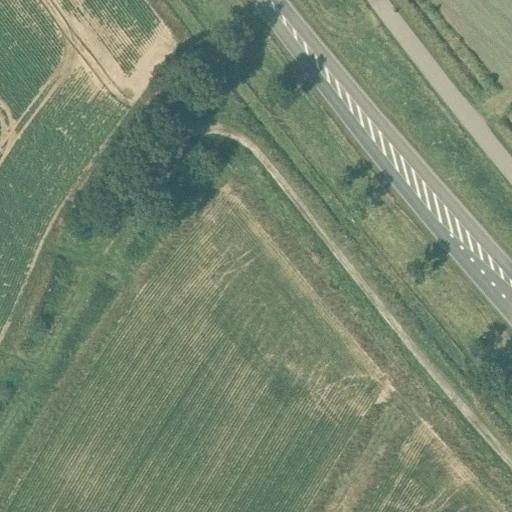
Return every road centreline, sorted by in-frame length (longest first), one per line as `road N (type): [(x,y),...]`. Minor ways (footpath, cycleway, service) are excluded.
road 1 (track): [(511,462),(254,152),(229,133),(194,132),(170,149),(0,421)]
road 2 (primary): [(511,298),(266,0)]
road 3 (unclassified): [(511,167),(376,0)]
